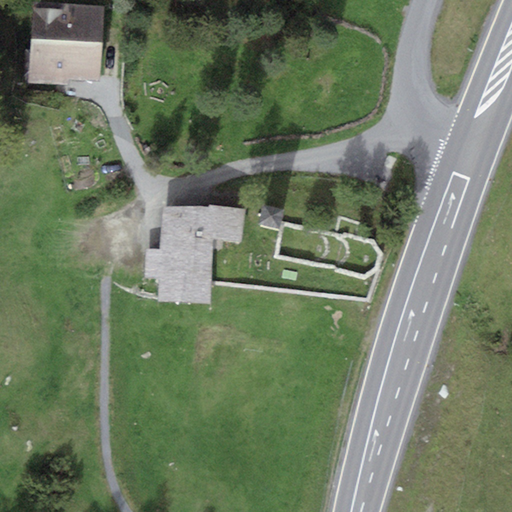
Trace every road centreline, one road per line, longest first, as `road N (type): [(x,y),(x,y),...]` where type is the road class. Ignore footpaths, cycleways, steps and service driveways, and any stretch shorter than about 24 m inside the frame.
road 1 (primary): [(472,151),(396,370),(358,511)]
road 2 (residential): [(425,0),(412,48),(418,115),(431,133),(472,151)]
